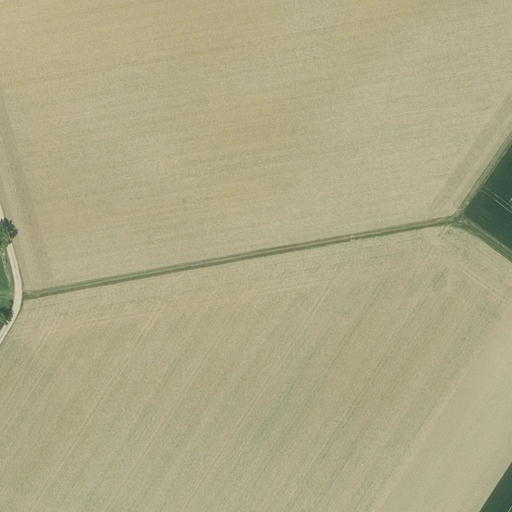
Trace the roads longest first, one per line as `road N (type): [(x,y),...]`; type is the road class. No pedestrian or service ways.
road 1 (track): [(17,301),(429,226),(461,229),(511,259)]
road 2 (track): [(0,225),(18,296),(0,339)]
